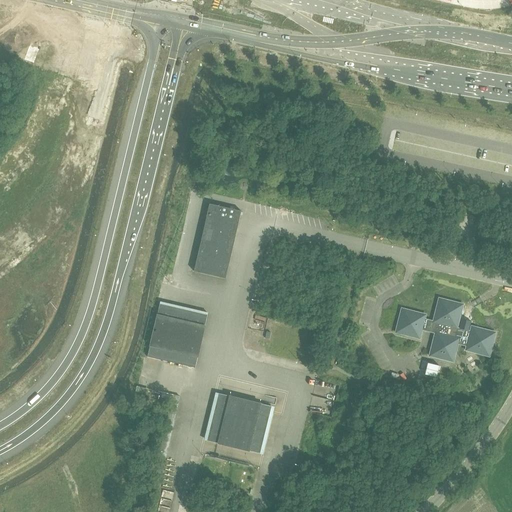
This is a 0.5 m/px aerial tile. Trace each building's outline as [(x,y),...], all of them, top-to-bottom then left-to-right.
[(76,153),(69,166),(73,168),(80,156),(76,153)] [(189,265),(186,275),(191,276),(193,271),(194,271),(225,279),(241,211),(209,204),(195,266),(189,265)] [(303,295),(306,284),(300,283),(297,294),(303,295)] [(401,308),(394,333),(420,340),(422,331),(434,333),(428,357),(453,363),(458,345),(466,347),(465,351),(490,358),(496,332),(471,326),(472,325),(459,321),(464,304),(438,297),(432,321),(425,319),(427,314),(401,308)] [(160,304),(147,357),(195,368),(207,315),(160,304)] [(271,402),(213,391),(205,434),(249,443),(248,449),(261,451),(271,402)]
